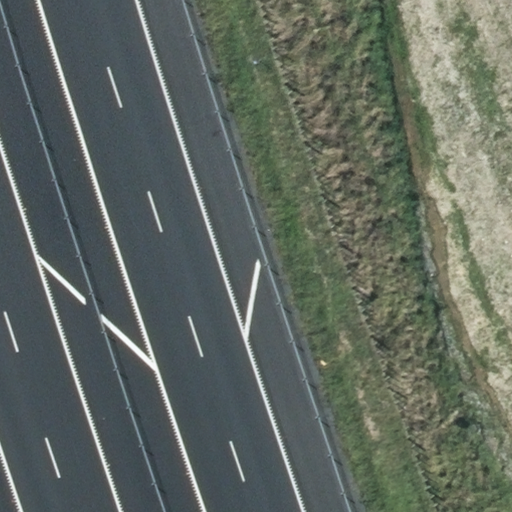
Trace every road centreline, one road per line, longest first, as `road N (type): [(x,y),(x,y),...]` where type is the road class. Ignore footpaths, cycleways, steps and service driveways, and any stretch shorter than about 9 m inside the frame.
road 1 (motorway): [(118,0),(283,511)]
road 2 (motorway): [(102,511),(0,170)]
